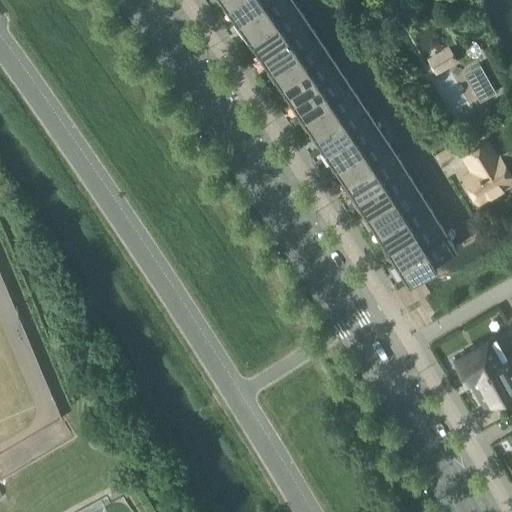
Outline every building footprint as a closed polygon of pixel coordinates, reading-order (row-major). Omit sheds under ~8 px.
[(231,0),(225,5),(236,20),(265,0),(231,0)] [(265,0),(236,20),(247,36),(274,17),(295,2),(293,0),(265,0)] [(247,36),(258,52),(307,19),(295,2),(274,17),(247,36)] [(258,52),(269,68),(318,35),(307,19),(258,52)] [(269,68),(280,84),(329,51),(318,35),(269,68)] [(448,48),(441,52),(449,66),(456,62),(448,48)] [(280,84),(290,100),(339,67),(329,51),(280,84)] [(464,71),(479,99),(496,90),(480,62),(464,71)] [(290,100),(301,116),(350,83),(339,67),(290,100)] [(301,116),(312,132),(361,99),(350,83),(301,116)] [(312,132),(322,148),(371,115),(361,99),(312,132)] [(322,148),(333,164),(382,131),(371,115),(322,148)] [(333,164),(344,180),(393,148),(382,131),(333,164)] [(469,167),(472,171),(461,178),(465,184),(464,188),(469,196),(473,197),(477,203),(511,181),(511,178),(498,156),(495,158),(485,142),(462,155),(469,167)] [(344,180),(354,196),(404,165),(393,148),(344,180)] [(354,196),(364,213),(414,181),(404,165),(354,196)] [(364,213),(375,229),(424,198),(414,181),(364,213)] [(375,229),(385,245),(434,214),(424,198),(375,229)] [(385,245),(395,261),(445,230),(434,214),(385,245)] [(445,230),(395,261),(402,273),(406,279),(456,247),(445,230)] [(453,359),(466,382),(505,360),(492,337),(453,359)] [(511,371),(505,360),(466,382),(467,383),(469,381),(483,407),(511,390),(511,371)]
